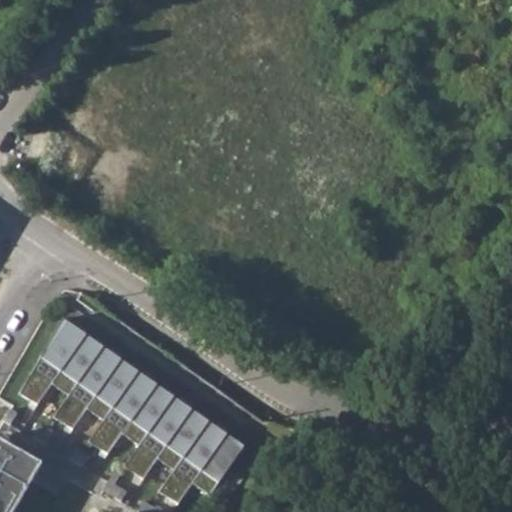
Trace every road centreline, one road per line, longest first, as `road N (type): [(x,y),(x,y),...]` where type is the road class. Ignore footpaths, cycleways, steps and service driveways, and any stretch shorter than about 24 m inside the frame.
road 1 (residential): [(49,234),(302,405),(511,447)]
road 2 (residential): [(0,124),(96,0)]
